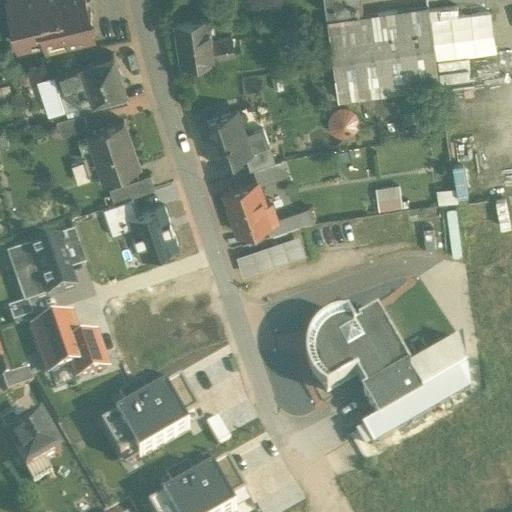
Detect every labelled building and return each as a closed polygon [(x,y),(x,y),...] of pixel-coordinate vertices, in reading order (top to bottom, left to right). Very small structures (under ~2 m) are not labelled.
[(6,0),(18,45),(44,39),(46,46),(93,35),(90,20),(92,17),(90,9),(86,7),(84,0),(6,0)] [(323,0),(326,14),(362,9),(360,0),(323,0)] [(427,5),(326,19),(337,99),(439,85),(427,5)] [(208,18),(174,23),(180,64),(214,59),(214,58),(234,55),(231,36),(211,40),(208,18)] [(113,53),(81,64),(81,65),(44,77),(48,89),(59,88),(66,109),(77,106),(124,90),(125,90),(113,53)] [(124,90),(77,106),(79,114),(83,113),(128,102),(124,90)] [(333,137),(359,131),(354,106),(327,112),(333,137)] [(236,110),(236,109),(199,122),(199,123),(200,123),(214,163),(213,164),(214,165),(244,154),(269,145),(263,127),(242,134),(234,111),(236,110)] [(79,114),(56,119),(61,135),(88,126),(83,113),(79,114)] [(124,119),(89,131),(76,136),(84,159),(90,177),(104,173),(138,162),(124,119)] [(269,145),(244,154),(250,169),(253,168),(275,161),(269,145)] [(253,168),(257,180),(259,185),(288,175),(282,158),(275,161),(253,168)] [(77,182),(90,177),(84,159),(71,163),(77,182)] [(155,188),(150,174),(138,178),(143,193),(155,188)] [(138,178),(109,188),(114,202),(132,196),(143,193),(138,178)] [(257,180),(224,191),(238,233),(266,224),(278,219),(277,218),(272,202),(265,204),(259,185),(257,180)] [(396,186),(377,189),(380,209),(399,206),(396,186)] [(133,229),(129,217),(138,214),(132,196),(114,202),(102,207),(112,236),(133,229)] [(138,214),(129,217),(133,229),(134,234),(132,234),(136,246),(138,245),(142,257),(178,245),(165,205),(138,214)] [(309,207),(277,218),(278,219),(266,224),(269,235),(301,224),(314,222),(309,207)] [(75,233),(58,239),(62,250),(79,244),(75,233)] [(298,237),(238,257),(244,276),(304,255),(298,237)] [(18,289),(23,303),(24,306),(24,307),(29,306),(76,290),(70,273),(62,250),(58,239),(14,254),(25,287),(18,289)] [(86,267),(79,244),(62,250),(70,273),(86,267)] [(25,287),(14,254),(7,257),(18,289),(25,287)] [(29,306),(24,307),(24,306),(9,311),(14,325),(33,319),(29,306)] [(360,325),(355,328),(348,316),(331,319),(318,328),(309,342),(306,359),(307,366),(310,373),(313,380),(318,386),(328,393),(357,376),(367,392),(410,367),(377,311),(358,322),(360,325)] [(70,319),(34,331),(49,375),(50,375),(73,367),(85,363),(79,344),(70,319)] [(96,338),(79,344),(85,363),(73,367),(78,380),(107,370),(96,338)] [(412,370),(410,367),(367,392),(362,395),(379,423),(466,370),(463,341),(412,370)] [(12,375),(6,360),(0,361),(0,370),(2,378),(3,377),(12,375)] [(238,372),(234,360),(229,362),(233,374),(238,372)] [(78,380),(73,367),(50,375),(56,391),(79,383),(78,380)] [(3,377),(2,378),(7,391),(34,382),(26,370),(12,375),(3,377)] [(181,382),(102,428),(120,460),(135,451),(140,459),(189,430),(185,423),(200,414),(181,382)] [(140,383),(119,395),(125,406),(146,394),(140,383)] [(41,416),(28,424),(21,413),(1,425),(7,436),(6,437),(27,471),(44,461),(61,451),(41,416)] [(230,439),(218,418),(206,425),(218,446),(230,439)] [(44,461),(27,471),(33,483),(51,473),(44,461)] [(228,463),(148,509),(150,511),(235,511),(236,511),(232,504),(247,495),(228,463)] [(187,463),(166,475),(172,486),(193,474),(187,463)]
